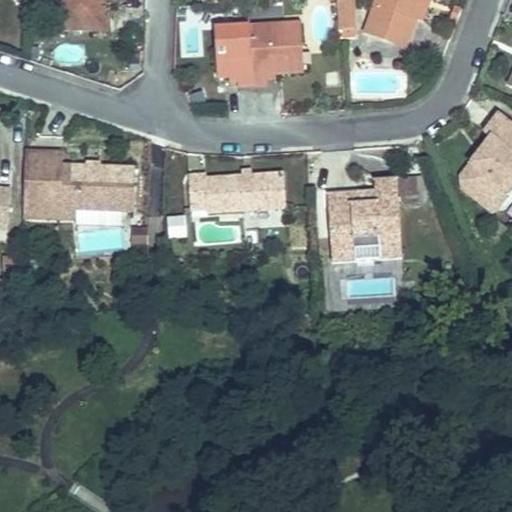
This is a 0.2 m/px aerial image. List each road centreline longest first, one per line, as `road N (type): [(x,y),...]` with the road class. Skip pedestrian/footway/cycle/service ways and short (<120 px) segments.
road 1 (residential): [(486,0),(464,62),(420,116),(261,138),(160,126)]
road 2 (residential): [(160,126),(0,70)]
road 3 (residential): [(164,0),(160,126)]
